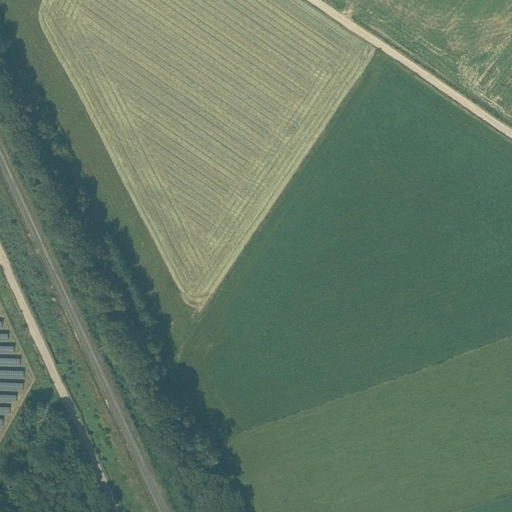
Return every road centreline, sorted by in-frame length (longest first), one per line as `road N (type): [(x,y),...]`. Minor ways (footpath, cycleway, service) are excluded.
road 1 (track): [(117,511),(0,255)]
road 2 (track): [(511,132),(315,0)]
